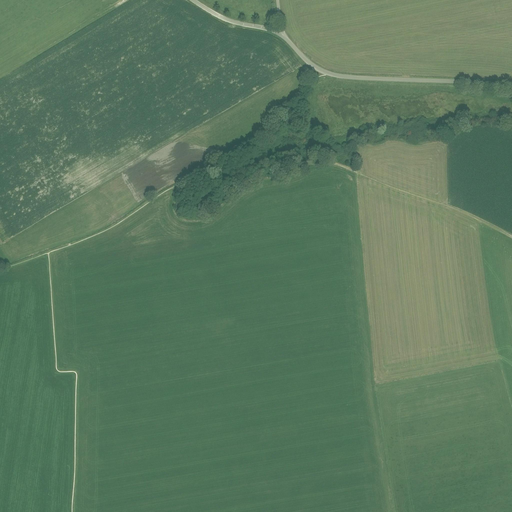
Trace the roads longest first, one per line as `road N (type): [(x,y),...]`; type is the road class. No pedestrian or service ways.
road 1 (unclassified): [(511,86),(329,74),(280,34)]
road 2 (track): [(511,238),(326,163)]
